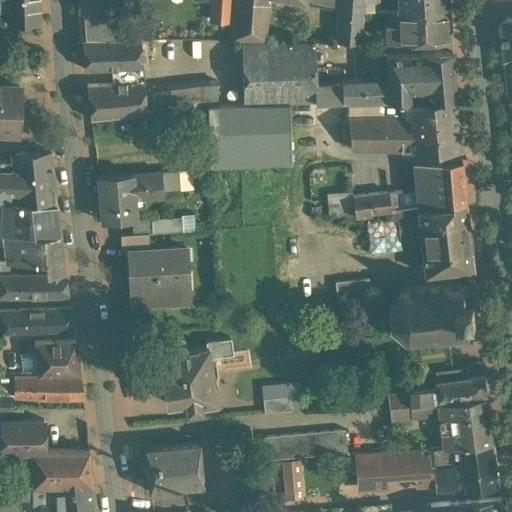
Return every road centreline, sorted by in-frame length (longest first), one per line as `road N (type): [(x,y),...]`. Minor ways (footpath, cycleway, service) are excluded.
road 1 (residential): [(68,61),(119,511)]
road 2 (secondary): [(477,2),(511,333)]
